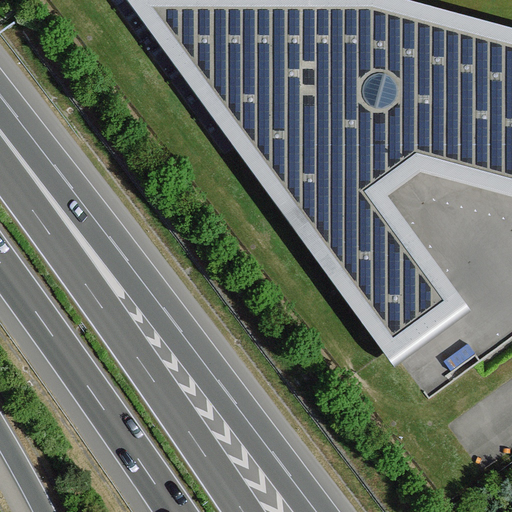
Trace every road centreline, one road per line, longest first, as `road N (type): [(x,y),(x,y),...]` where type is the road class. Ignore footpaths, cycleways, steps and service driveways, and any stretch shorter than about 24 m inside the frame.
road 1 (unknown): [(511,309),(402,379),(143,94),(81,0)]
road 2 (motorway): [(300,511),(0,136)]
road 3 (motorway): [(245,511),(0,161)]
road 4 (motorway): [(0,263),(173,511)]
